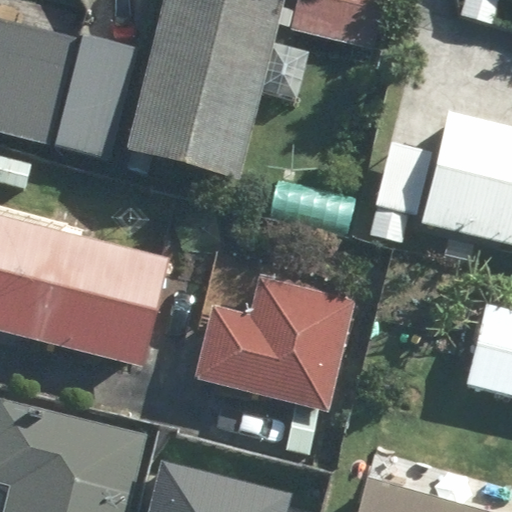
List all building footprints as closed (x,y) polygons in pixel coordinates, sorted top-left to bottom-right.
[(0,28),(0,140),(224,190),(266,0),(149,0),(136,59),(0,28)] [(287,0),(279,37),(367,56),(379,0),(287,0)] [(511,0),(492,0),(511,11),(511,0)] [(424,157),(381,146),(358,241),(396,250),(401,228),(511,254),(511,132),(434,114),(424,157)] [(0,228),(0,335),(132,366),(156,264),(0,228)] [(198,317),(182,384),(317,416),(344,303),(247,280),(236,326),(198,317)] [(511,318),(475,311),(456,397),(511,409),(511,318)] [(114,511),(133,437),(0,403),(0,488),(2,489),(0,497),(0,511),(114,511)] [(275,511),(279,499),(148,463),(134,511),(275,511)] [(463,511),(351,482),(342,511),(463,511)]
